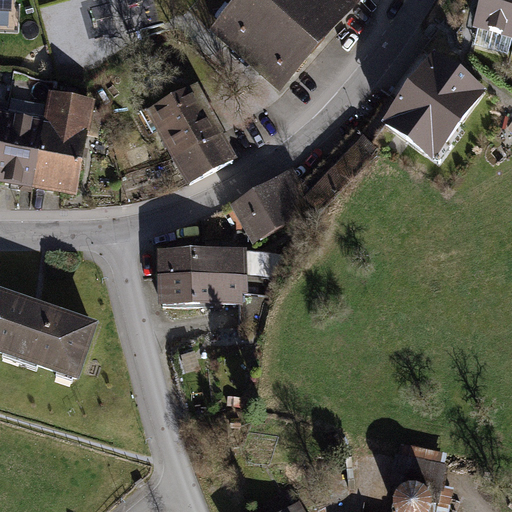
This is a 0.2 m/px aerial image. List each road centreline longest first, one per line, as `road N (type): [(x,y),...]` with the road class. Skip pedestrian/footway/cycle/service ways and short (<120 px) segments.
road 1 (residential): [(115,230),(205,203),(288,155),(358,88),(421,0)]
road 2 (residential): [(115,230),(184,486)]
